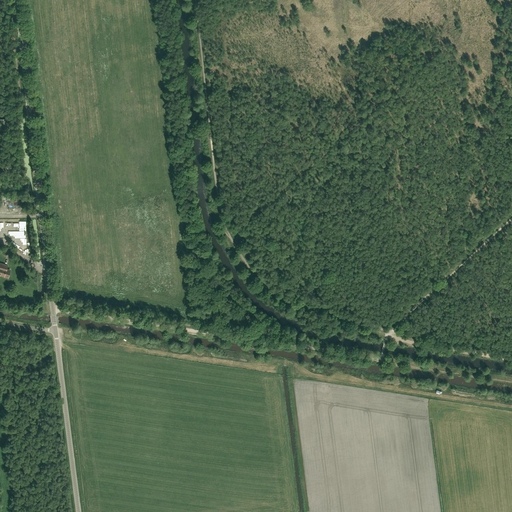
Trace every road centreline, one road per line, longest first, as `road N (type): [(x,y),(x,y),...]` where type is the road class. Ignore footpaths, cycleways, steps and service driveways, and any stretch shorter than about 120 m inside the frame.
road 1 (tertiary): [(78,511),(16,0)]
road 2 (track): [(52,309),(305,346)]
road 3 (track): [(511,215),(391,331)]
road 4 (track): [(511,358),(386,335)]
